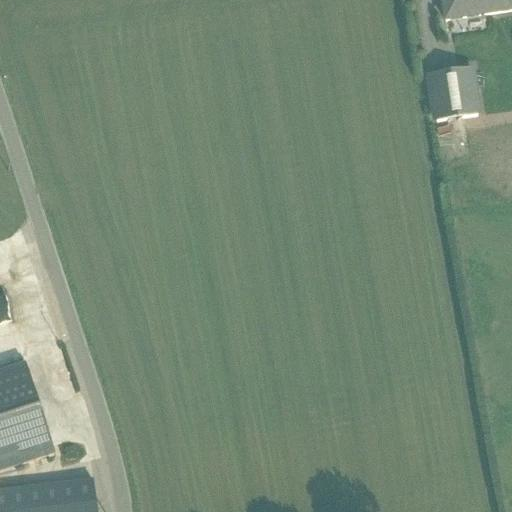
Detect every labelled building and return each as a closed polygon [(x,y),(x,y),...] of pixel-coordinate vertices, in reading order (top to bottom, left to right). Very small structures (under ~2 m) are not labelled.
[(511,0),(437,0),(442,29),(511,18),(511,0)] [(472,65),(423,73),(431,126),(480,118),(472,65)] [(12,252),(22,277),(48,266),(37,241),(12,252)] [(0,372),(0,478),(58,460),(27,364),(0,372)] [(0,511),(97,511),(94,482),(0,492),(0,511)]
